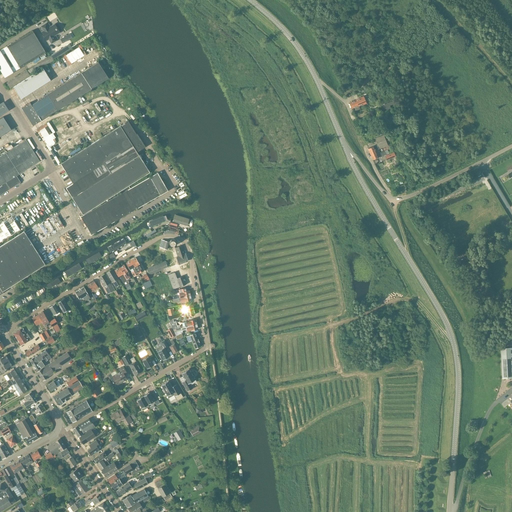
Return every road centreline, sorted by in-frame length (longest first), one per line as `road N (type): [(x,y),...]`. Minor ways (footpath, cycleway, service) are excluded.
road 1 (residential): [(57,428),(202,349),(186,245),(160,237),(2,331)]
road 2 (tertiary): [(449,511),(459,385),(454,341),(344,145)]
road 3 (unknown): [(76,220),(91,235),(163,196),(169,188),(158,159),(133,119),(105,99),(29,132)]
road 4 (unclassified): [(511,146),(393,198),(344,145)]
road 5 (tertiary): [(344,145),(300,48),(250,0)]
road 6 (unclassified): [(0,202),(49,168),(0,84)]
road 7 (track): [(331,323),(415,298),(454,341)]
